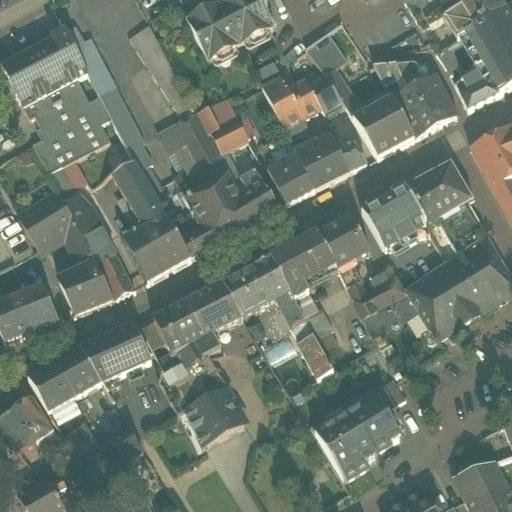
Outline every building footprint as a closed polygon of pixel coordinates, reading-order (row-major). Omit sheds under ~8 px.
[(233,0),(218,8),(240,50),(274,33),(256,0),(233,0)] [(339,0),(332,4),(329,0),(324,0),(331,10),(346,0),(339,0)] [(415,0),(404,7),(417,27),(423,23),(425,25),(456,6),(452,0),(415,0)] [(452,0),(456,6),(462,16),(452,22),(461,38),(460,38),(463,42),(465,41),(475,35),(473,33),(505,16),(494,0),(452,0)] [(445,26),(452,22),(462,16),(456,6),(425,25),(429,31),(428,31),(429,33),(444,25),(445,26)] [(186,24),(208,67),(240,50),(218,8),(186,24)] [(511,93),(511,28),(505,16),(473,33),(475,35),(465,41),(484,73),(500,100),(511,93)] [(452,22),(445,26),(457,46),(463,42),(460,38),(461,38),(452,22)] [(140,36),(195,120),(196,119),(149,30),(140,36)] [(23,114),(24,114),(78,85),(89,80),(79,62),(74,52),(67,37),(66,38),(65,36),(52,42),(53,44),(1,72),(23,114)] [(183,125),(184,126),(195,120),(140,36),(129,44),(183,125)] [(322,76),(325,81),(336,74),(336,75),(347,67),(329,40),(307,56),(322,76)] [(74,52),(79,62),(96,53),(91,43),(74,52)] [(106,73),(96,53),(79,62),(89,80),(90,82),(106,73)] [(273,65),(256,74),(262,86),(279,77),(273,65)] [(415,67),(396,68),(402,81),(417,78),(415,67)] [(384,89),(402,81),(396,68),(386,69),(374,71),(384,89)] [(122,142),(129,156),(142,149),(145,147),(116,92),(106,73),(90,82),(100,101),(122,142)] [(455,90),(468,116),(500,100),(484,73),(455,90)] [(336,74),(325,81),(342,108),(353,125),(364,119),(336,75),(336,74)] [(322,76),(305,85),(322,114),(325,118),(342,108),(325,81),(322,76)] [(402,81),(409,93),(411,92),(424,85),(421,78),(417,78),(402,81)] [(428,105),(442,130),(458,122),(436,80),(424,85),(411,92),(419,109),(428,105)] [(284,136),(305,124),(288,93),(286,94),(280,83),(262,93),(284,136)] [(90,108),(78,85),(24,114),(30,125),(35,122),(41,134),(45,141),(50,139),(53,144),(52,144),(52,145),(49,148),(47,152),(46,158),(48,162),(41,165),(40,166),(48,180),(62,173),(76,166),(111,147),(102,130),(111,125),(99,103),(90,108)] [(305,85),(288,93),(305,124),(322,114),(305,85)] [(393,101),(415,144),(442,130),(428,105),(419,109),(411,92),(409,93),(393,101)] [(218,121),(232,113),(227,103),(208,113),(219,134),(223,132),(218,121)] [(393,104),(384,108),(377,112),(364,119),(353,125),(377,164),(414,144),(393,104)] [(374,108),(377,112),(384,108),(382,104),(374,108)] [(207,140),(211,138),(219,134),(208,113),(196,119),(207,140)] [(218,121),(223,132),(238,125),(232,113),(218,121)] [(173,182),(184,202),(228,178),(218,161),(207,140),(196,119),(195,120),(184,126),(183,125),(158,138),(170,159),(174,157),(181,169),(182,168),(185,175),(173,182)] [(248,122),(239,127),(248,144),(257,139),(248,122)] [(284,136),(294,155),(314,145),(316,144),(305,124),(284,136)] [(239,127),(238,125),(223,132),(219,134),(211,138),(221,160),(227,157),(249,146),(248,144),(239,127)] [(511,131),(511,130),(470,153),(493,194),(508,186),(511,184),(511,131)] [(33,150),(41,165),(48,162),(46,158),(47,152),(49,148),(52,145),(52,144),(53,144),(50,139),(45,141),(41,134),(36,136),(42,146),(33,150)] [(330,141),(350,177),(367,169),(349,139),(342,135),(330,141)] [(314,145),(335,185),(350,177),(330,141),(315,147),(314,145)] [(315,195),(335,185),(314,145),(294,155),(296,159),(315,195)] [(153,168),(142,149),(129,156),(135,167),(140,175),(149,170),(153,168)] [(241,183),(227,157),(221,160),(218,161),(228,178),(240,202),(248,197),(240,183),(241,183)] [(267,174),(286,210),(315,195),(296,159),(267,174)] [(76,166),(62,173),(72,192),(75,195),(88,188),(76,166)] [(119,192),(125,201),(144,234),(168,222),(159,208),(140,175),(135,167),(120,176),(120,177),(120,192),(119,192)] [(451,167),(417,185),(420,190),(446,176),(450,177),(468,209),(474,205),(451,167)] [(169,203),(149,170),(140,175),(159,208),(169,203)] [(58,197),(59,199),(72,192),(62,173),(48,180),(58,197)] [(240,202),(254,228),(277,214),(264,188),(255,175),(241,183),(240,183),(248,197),(240,202)] [(428,232),(468,209),(450,177),(446,176),(420,190),(417,185),(405,191),(422,222),(426,229),(428,232)] [(184,202),(192,218),(211,253),(254,228),(240,202),(228,178),(184,202)] [(493,194),(511,229),(511,193),(508,186),(493,194)] [(422,222),(405,191),(361,216),(385,258),(426,234),(424,230),(426,229),(422,222)] [(75,195),(72,192),(59,199),(64,209),(78,201),(75,195)] [(58,197),(42,207),(63,241),(65,239),(82,274),(95,268),(96,270),(100,268),(116,260),(101,233),(83,243),(79,235),(64,209),(59,199),(58,197)] [(79,201),(78,201),(64,209),(79,235),(97,225),(90,212),(79,201)] [(139,237),(144,234),(125,201),(119,204),(139,237)] [(39,255),(63,241),(42,207),(19,221),(39,255)] [(483,234),(468,209),(428,232),(426,229),(424,230),(426,234),(429,239),(445,267),(489,242),(484,234),(483,234)] [(192,218),(170,229),(191,264),(211,253),(192,218)] [(148,289),(191,264),(170,229),(167,224),(169,224),(168,222),(144,234),(139,237),(123,245),(148,289)] [(336,271),(338,276),(351,269),(371,259),(351,222),(318,239),(336,271)] [(101,233),(97,225),(79,235),(83,243),(101,233)] [(318,239),(307,245),(325,277),(336,271),(318,239)] [(510,279),(489,242),(445,267),(405,295),(409,302),(417,316),(430,337),(425,340),(424,345),(427,350),(432,351),(437,347),(437,348),(511,302),(511,285),(509,280),(510,279)] [(271,264),(294,307),(309,298),(307,295),(305,291),(302,293),(300,289),(325,277),(307,245),(306,245),(271,264)] [(134,296),(116,260),(100,268),(117,304),(134,296)] [(271,264),(270,264),(256,272),(237,281),(256,316),(275,306),(280,308),(279,311),(292,334),(305,327),(303,323),(294,307),(271,264)] [(76,321),(114,306),(96,270),(95,268),(82,274),(59,285),(76,321)] [(361,324),(362,326),(408,302),(390,274),(369,285),(374,293),(365,297),(351,269),(338,276),(339,278),(351,304),(358,317),(362,323),(361,324)] [(305,291),(307,295),(339,278),(338,276),(336,271),(325,277),(300,289),(302,293),(305,291)] [(243,324),(256,316),(237,281),(223,289),(243,324)] [(223,289),(185,309),(196,327),(186,332),(194,348),(212,339),(243,324),(223,289)] [(0,338),(5,349),(59,327),(42,291),(1,307),(0,307),(0,338)] [(318,315),(309,298),(294,307),(303,323),(313,318),(318,315)] [(409,302),(408,302),(362,326),(371,343),(372,342),(372,343),(382,338),(382,337),(391,332),(393,334),(396,335),(399,333),(400,330),(399,327),(417,316),(409,302)] [(177,357),(194,348),(186,332),(196,327),(185,309),(153,325),(171,359),(177,357)] [(313,341),(315,345),(333,335),(323,317),(315,321),(313,318),(303,323),(305,327),(308,332),(309,332),(313,341)] [(141,332),(158,365),(171,359),(153,325),(141,332)] [(308,332),(305,327),(292,334),(296,340),(308,332)] [(133,331),(80,355),(101,389),(151,367),(133,331)] [(274,367),(297,353),(288,338),(264,353),(274,367)] [(203,363),(209,360),(221,354),(212,339),(194,348),(177,357),(179,361),(178,361),(185,373),(202,363),(203,363)] [(297,349),(318,386),(334,377),(315,345),(313,341),(297,349)] [(80,354),(65,362),(87,397),(101,389),(80,355),(80,354)] [(224,359),(221,354),(209,360),(212,365),(224,359)] [(177,357),(171,359),(158,365),(164,378),(178,370),(174,363),(178,361),(179,361),(177,357)] [(174,411),(178,419),(228,394),(212,365),(209,360),(203,363),(202,363),(185,373),(178,361),(174,363),(178,370),(164,378),(162,379),(160,386),(174,411)] [(73,405),(87,397),(65,362),(52,369),(73,405)] [(51,417),(73,405),(52,369),(28,383),(49,419),(51,417)] [(383,392),(395,412),(405,406),(393,385),(383,392)] [(395,412),(383,392),(381,388),(370,394),(376,403),(385,418),(395,412)] [(10,405),(15,413),(32,401),(31,401),(24,390),(11,399),(10,400),(9,402),(10,405)] [(185,418),(203,453),(244,430),(229,404),(233,402),(232,401),(228,394),(178,419),(179,421),(185,418)] [(54,435),(32,401),(15,413),(36,447),(54,435)] [(315,440),(344,488),(369,472),(367,469),(376,463),(374,460),(401,444),(385,418),(376,403),(342,423),(343,425),(327,434),(326,433),(315,440)] [(73,405),(51,417),(58,430),(81,418),(73,405)] [(0,423),(0,433),(16,460),(36,447),(15,413),(0,423)] [(63,442),(77,464),(99,449),(86,427),(63,442)] [(511,428),(503,432),(509,446),(511,444),(511,428)] [(136,446),(127,431),(109,442),(126,468),(143,458),(136,446)] [(453,485),(466,511),(493,511),(487,497),(505,490),(495,468),(453,485)] [(49,488),(54,497),(66,491),(61,481),(49,488)] [(19,504),(24,511),(62,511),(54,497),(49,488),(49,487),(19,504)] [(511,511),(511,503),(505,490),(487,497),(493,511),(511,511)] [(436,511),(427,496),(404,508),(406,511),(436,511)]
